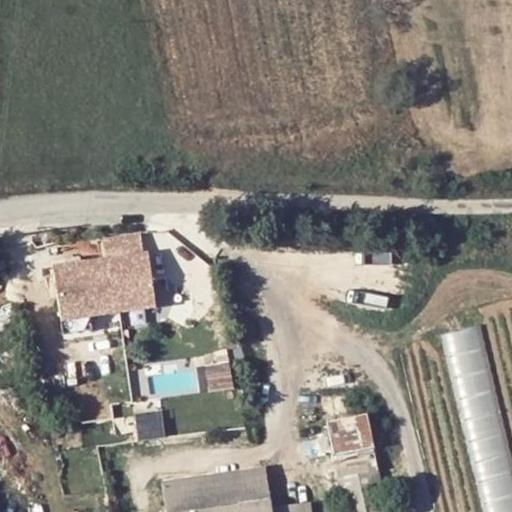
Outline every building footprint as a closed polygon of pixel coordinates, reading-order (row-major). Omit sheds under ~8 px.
[(289,247),(291,231),(278,230),(277,246),(289,247)] [(107,238),(110,256),(54,266),(65,333),(93,329),(91,314),(155,303),(145,248),(139,249),(136,233),(107,238)] [(511,511),(511,438),(483,326),(439,337),(484,511),(511,511)] [(206,364),(208,389),(230,387),(228,363),(206,364)] [(329,394),(328,395),(326,397),(324,399),(323,402),(323,405),(324,408),(325,410),(328,412),(330,413),(333,414),(336,414),(339,412),(341,410),(343,407),(343,405),(343,402),(342,399),(340,396),(338,395),(335,394),(332,394),(329,394)] [(108,422),(107,412),(66,416),(67,426),(108,422)] [(373,446),(366,412),(327,420),(334,453),(373,446)] [(167,511),(297,511),(296,503),(272,506),(266,468),(163,483),(167,511)] [(386,511),(378,469),(339,477),(346,511),(386,511)] [(310,511),(309,501),(296,503),(297,511),(310,511)]
